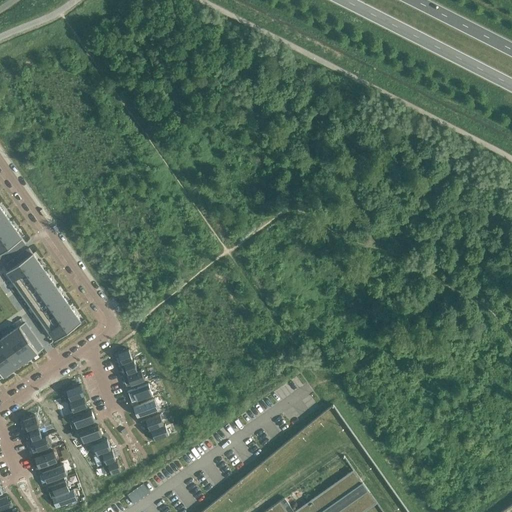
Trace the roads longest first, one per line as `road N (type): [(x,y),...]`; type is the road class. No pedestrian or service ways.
road 1 (residential): [(86,350),(109,332),(109,316),(0,161)]
road 2 (trunk): [(343,0),(511,85)]
